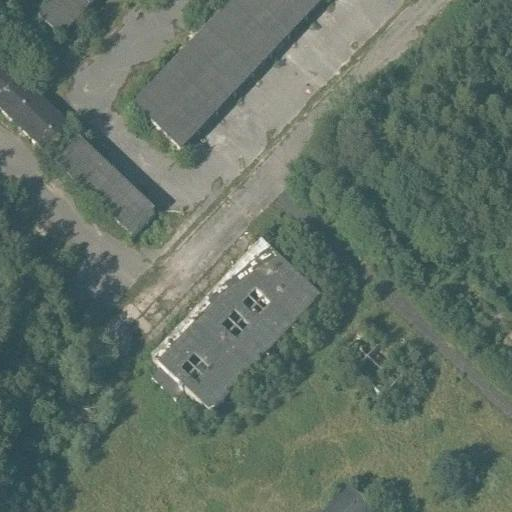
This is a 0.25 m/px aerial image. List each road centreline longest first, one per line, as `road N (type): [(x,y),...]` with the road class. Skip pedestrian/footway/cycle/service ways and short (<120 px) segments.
road 1 (track): [(441,0),(108,343)]
road 2 (track): [(266,179),(511,405)]
